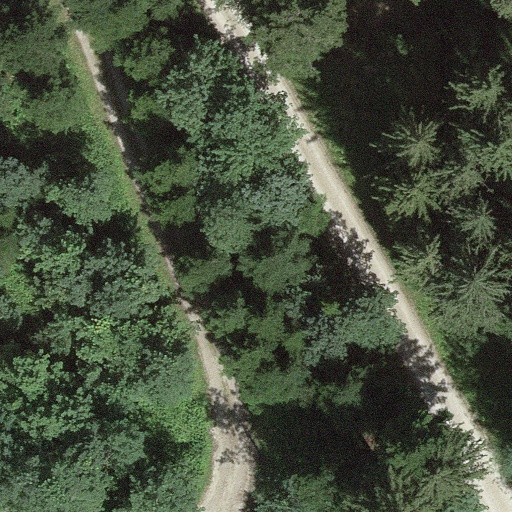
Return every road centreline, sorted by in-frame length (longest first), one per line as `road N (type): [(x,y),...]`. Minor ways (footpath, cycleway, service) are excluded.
road 1 (track): [(217,0),(500,511)]
road 2 (track): [(216,511),(229,432),(226,389),(76,0)]
